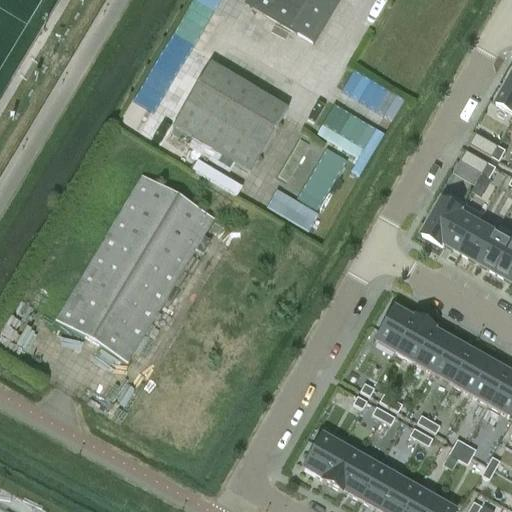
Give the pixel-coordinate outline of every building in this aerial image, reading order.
[(249,0),(245,7),(314,48),(342,0),(249,0)] [(198,6),(183,41),(205,50),(220,15),(198,6)] [(209,66),(172,129),(249,175),(286,112),(209,66)] [(511,116),(511,80),(496,108),(511,116)] [(359,177),(385,136),(351,115),(338,137),(323,128),(319,135),(360,160),(352,172),(359,177)] [(492,161),(498,150),(476,138),(470,149),(492,161)] [(277,192),(268,209),(309,231),(347,162),(326,150),(297,203),(277,192)] [(498,150),(492,161),(499,165),(506,154),(498,150)] [(482,179),(489,167),(467,155),(460,166),(482,179)] [(489,167),(482,179),(490,183),(496,172),(489,167)] [(141,179),(55,324),(127,367),(195,253),(203,257),(210,244),(203,240),(213,222),(141,179)] [(443,250),(444,248),(443,248),(465,208),(466,209),(467,207),(449,197),(444,205),(442,204),(422,239),(443,250)] [(444,248),(461,258),(478,227),(479,227),(484,219),(466,209),(465,208),(443,248),(444,248)] [(461,258),(478,268),(496,237),(495,236),(479,227),(478,227),(461,258)] [(478,268),(496,278),(511,250),(511,234),(500,228),(495,236),(496,237),(478,268)] [(511,250),(496,278),(511,287),(511,250)] [(394,356),(413,323),(412,323),(394,312),(374,345),(376,346),(394,356)] [(394,356),(413,367),(432,334),(433,334),(433,333),(413,321),(412,323),(413,323),(394,356)] [(432,378),(451,344),(433,334),(432,334),(413,367),(432,378)] [(432,378),(450,388),(469,355),(451,344),(432,378)] [(469,355),(450,388),(469,399),(488,366),(469,355)] [(488,366),(469,399),(488,410),(507,376),(488,366)] [(488,410),(508,421),(511,412),(511,379),(507,376),(488,410)] [(373,393),(364,388),(359,395),(369,401),(373,393)] [(388,411),(392,404),(383,398),(378,406),(388,411)] [(366,406),(357,400),(352,408),(362,413),(366,406)] [(401,409),(392,404),(388,411),(397,416),(401,409)] [(380,424),(385,417),(376,411),(371,419),(380,424)] [(394,422),(385,417),(380,424),(390,429),(394,422)] [(425,433),(430,425),(420,420),(416,427),(425,433)] [(439,430),(430,425),(425,433),(434,438),(439,430)] [(418,445),(422,438),(413,432),(409,440),(418,445)] [(432,443),(422,438),(418,445),(427,451),(432,443)] [(322,483),(341,450),(321,439),(302,473),(303,473),(321,483),(322,483)] [(461,456),(466,449),(456,444),(452,451),(461,456)] [(461,456),(471,462),(475,454),(466,449),(461,456)] [(360,461),(341,450),(322,483),(321,483),(321,484),(341,496),(342,495),(341,494),(360,461)] [(457,464),(461,456),(452,451),(448,459),(457,464)] [(471,462),(461,456),(457,464),(466,469),(471,462)] [(379,472),(360,461),(341,494),(342,495),(360,505),(378,472),(379,472)] [(494,475),(499,465),(491,461),(486,470),(494,475)] [(488,484),(494,475),(486,470),(481,480),(488,484)] [(380,511),(397,482),(378,472),(360,505),(371,511),(380,511)] [(404,511),(416,493),(397,482),(380,511),(404,511)] [(429,511),(434,504),(416,493),(404,511),(429,511)]
